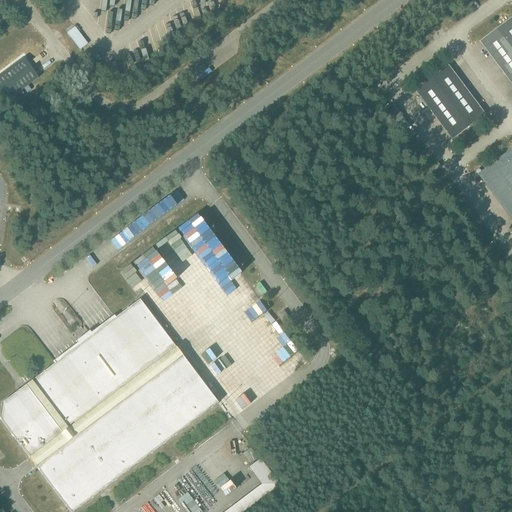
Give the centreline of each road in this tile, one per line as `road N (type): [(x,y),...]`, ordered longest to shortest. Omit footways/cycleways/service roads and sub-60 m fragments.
road 1 (unknown): [(27,0),(94,87),(123,102),(152,97),(281,0)]
road 2 (unknown): [(458,38),(411,74),(406,92),(456,167)]
